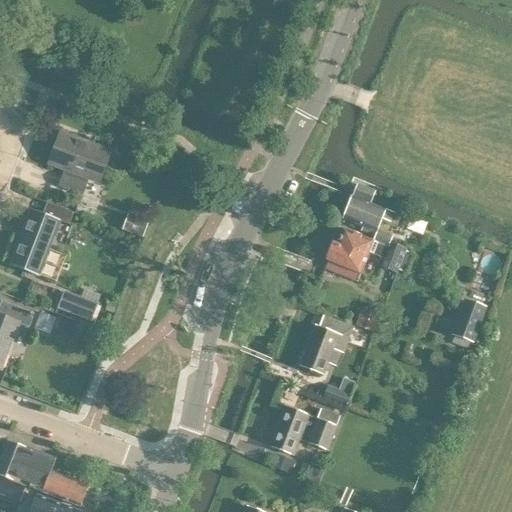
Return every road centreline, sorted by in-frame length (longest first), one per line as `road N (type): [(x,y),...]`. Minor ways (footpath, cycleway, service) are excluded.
road 1 (tertiary): [(172,476),(193,427),(222,280),(306,115),(352,0)]
road 2 (residential): [(172,476),(0,407)]
